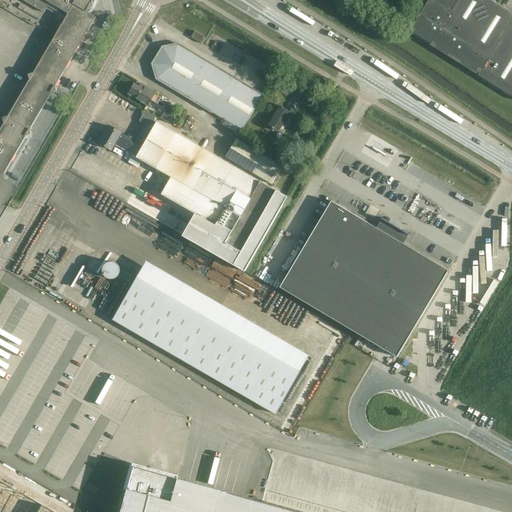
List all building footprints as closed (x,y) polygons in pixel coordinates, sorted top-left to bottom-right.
[(0,130),(0,171),(4,174),(26,136),(31,135),(30,130),(52,93),(57,91),(55,86),(96,18),(96,17),(86,12),(88,8),(93,7),(92,2),(93,0),(21,0),(43,13),(47,6),(66,17),(34,73),(28,75),(30,80),(8,117),(3,118),(4,123),(0,130)] [(479,75),(511,96),(511,13),(491,0),(429,0),(410,30),(480,74),(479,75)] [(195,31),(191,38),(202,44),(205,38),(195,31)] [(157,79),(219,116),(240,82),(178,44),(163,47),(153,64),(157,79)] [(240,82),(219,116),(242,130),(263,96),(240,82)] [(129,94),(148,105),(151,100),(157,104),(161,98),(155,94),(156,93),(142,85),(140,88),(135,85),(129,94)] [(281,106),(280,107),(276,104),(274,109),(278,111),(269,126),(279,132),(279,131),(282,132),(284,128),(282,126),(290,112),(281,106)] [(168,106),(160,119),(168,123),(176,110),(168,106)] [(153,122),(156,117),(145,111),(142,117),(153,122)] [(143,134),(128,138),(122,134),(122,133),(110,126),(100,143),(112,150),(115,144),(133,154),(129,161),(138,166),(141,160),(172,177),(162,195),(195,214),(193,217),(194,218),(191,223),(190,223),(183,236),(245,271),(287,197),(157,122),(157,123),(152,131),(143,134)] [(237,139),(226,157),(272,184),(282,167),(237,139)] [(377,228),(332,201),(281,288),(397,357),(449,271),(404,244),(409,235),(383,220),(377,228)] [(309,356),(147,261),(113,320),(275,414),(309,356)] [(119,275),(119,274),(120,273),(120,272),(120,271),(120,270),(120,269),(119,268),(119,267),(118,266),(117,265),(117,264),(116,263),(115,263),(114,263),(113,262),(111,262),(110,262),(109,263),(108,263),(106,264),(105,265),(104,267),(103,268),(103,269),(103,270),(103,271),(103,272),(103,273),(104,274),(104,275),(104,276),(105,276),(105,277),(106,278),(108,279),(109,279),(110,279),(112,279),(113,279),(115,279),(116,278),(117,277),(118,276),(119,275)] [(298,511),(262,502),(261,502),(196,484),(176,479),(175,478),(176,476),(130,463),(129,466),(116,511),(298,511)] [(83,490),(90,469),(82,466),(75,487),(83,490)] [(54,511),(0,480),(0,511),(54,511)]
